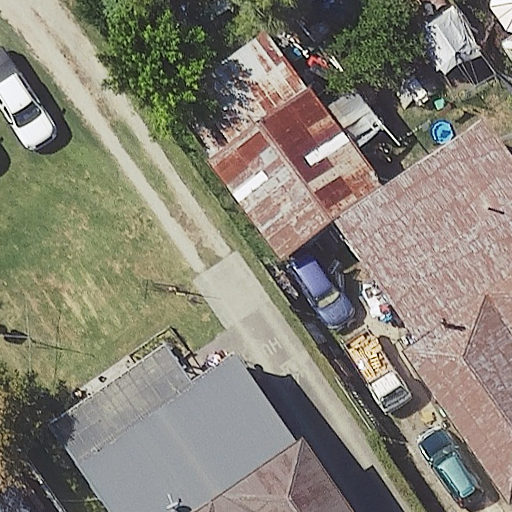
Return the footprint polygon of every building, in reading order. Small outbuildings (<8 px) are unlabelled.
[(315,104),(277,49),(188,110),(226,166),(315,104)] [(511,159),(489,126),(338,229),(421,349),(511,286),(511,159)] [(511,286),(421,349),(407,358),(511,511),(511,286)] [(212,511),(302,451),(240,361),(84,468),(114,511),(212,511)] [(349,511),(306,449),(302,451),(212,511),(349,511)]
